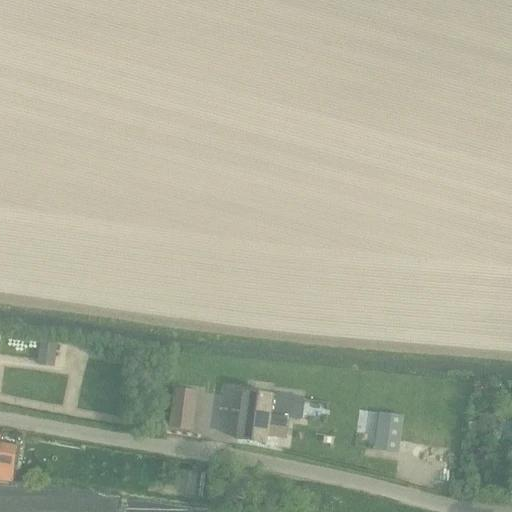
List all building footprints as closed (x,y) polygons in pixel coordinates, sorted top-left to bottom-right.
[(38,358),(54,360),(56,343),(40,342),(38,358)] [(287,419),(301,421),(303,400),(242,392),(236,440),(265,444),(266,437),(284,439),(287,419)] [(194,395),(172,393),(170,405),(192,408),(194,395)] [(377,426),(387,428),(384,450),(397,452),(402,417),(378,414),(377,426)] [(0,463),(13,466),(17,448),(0,444),(0,437),(0,436),(0,435),(0,463)]
